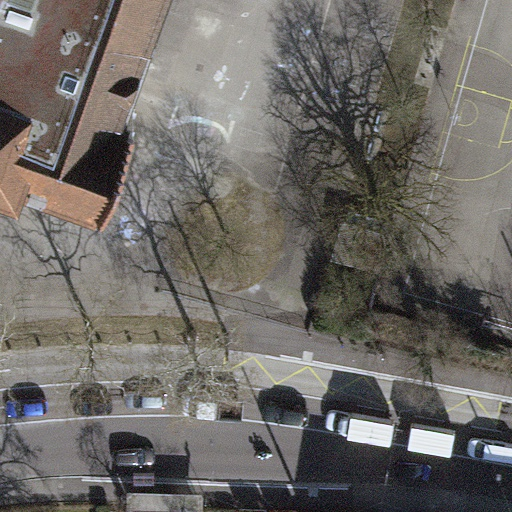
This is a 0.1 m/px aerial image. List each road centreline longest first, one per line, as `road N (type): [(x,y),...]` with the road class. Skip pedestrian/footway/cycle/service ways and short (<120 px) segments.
road 1 (primary): [(511,437),(273,390),(172,384),(0,394)]
road 2 (primary): [(0,461),(217,449),(511,477)]
